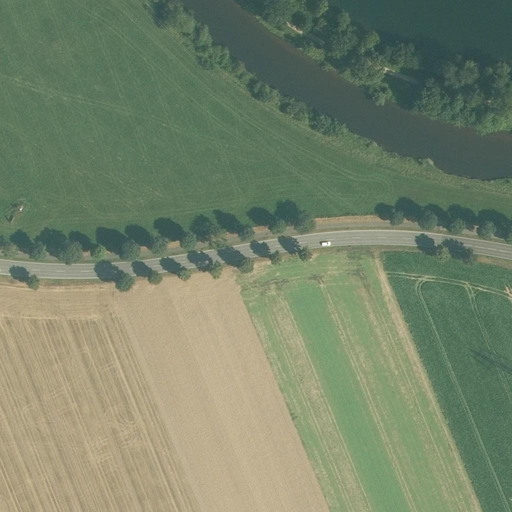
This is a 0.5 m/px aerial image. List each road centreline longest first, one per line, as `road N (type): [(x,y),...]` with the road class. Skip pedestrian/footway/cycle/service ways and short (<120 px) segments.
road 1 (secondary): [(511,252),(383,237),(103,271),(0,266)]
road 2 (track): [(146,0),(227,78),(298,128),(387,169),(511,196)]
road 3 (track): [(260,0),(281,21),(367,68),(511,113)]
